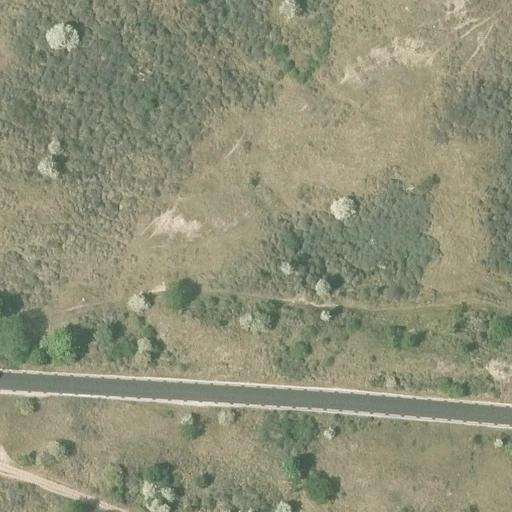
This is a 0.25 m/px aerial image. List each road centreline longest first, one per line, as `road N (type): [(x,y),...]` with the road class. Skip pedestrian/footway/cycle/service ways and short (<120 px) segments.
road 1 (tertiary): [(511,418),(0,381)]
road 2 (unknown): [(119,511),(0,471)]
